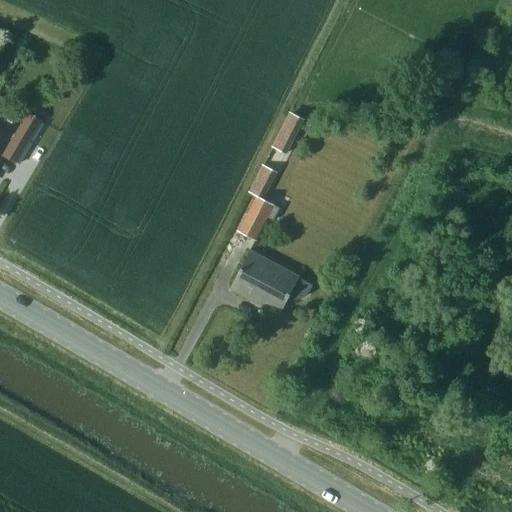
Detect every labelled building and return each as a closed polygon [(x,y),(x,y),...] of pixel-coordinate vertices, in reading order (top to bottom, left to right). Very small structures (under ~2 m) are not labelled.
[(14,136),(28,144),(42,120),(28,111),(14,136)] [(286,154),(304,119),(290,112),(272,147),(286,154)] [(263,165),(249,192),(256,196),(263,200),(277,172),(263,165)] [(267,219),(272,221),(279,208),(263,200),(256,196),(238,231),(256,241),(267,219)] [(308,294),(313,285),(299,278),(299,277),(250,251),(230,288),(251,300),(254,294),(282,309),(288,298),(295,299),(302,298),(308,294)]
